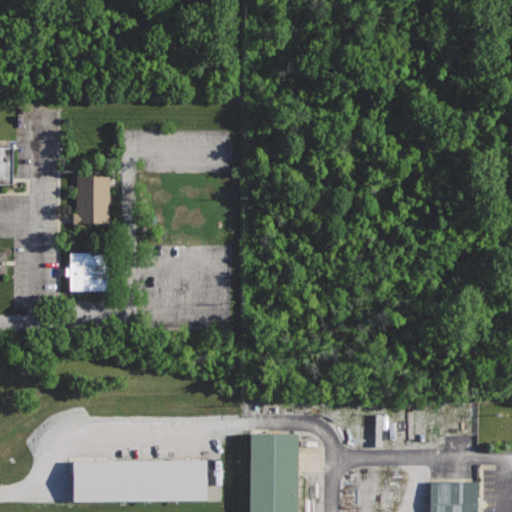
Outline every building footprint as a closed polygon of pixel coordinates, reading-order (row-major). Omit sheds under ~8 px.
[(12,144),(0,144),(0,183),(12,183),(12,144)] [(110,174),(76,174),(76,211),(72,211),(72,223),(110,222),(110,174)] [(110,252),(70,252),(70,265),(66,265),(66,275),(70,275),(70,289),(110,289),(110,252)] [(293,511),(295,431),(245,430),(243,511),(293,511)] [(70,501),(69,459),(205,459),(205,501),(70,501)] [(477,511),(478,480),(428,480),(428,511),(477,511)]
